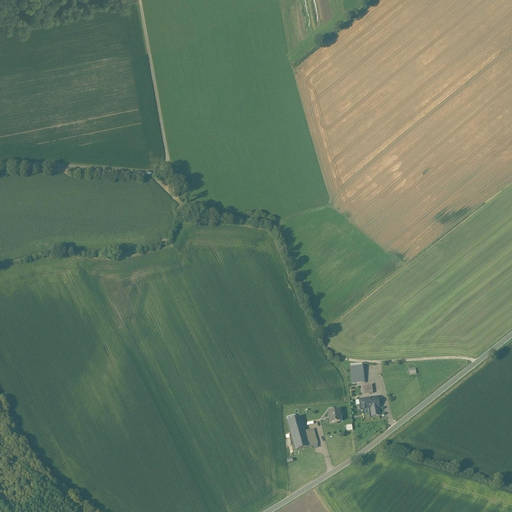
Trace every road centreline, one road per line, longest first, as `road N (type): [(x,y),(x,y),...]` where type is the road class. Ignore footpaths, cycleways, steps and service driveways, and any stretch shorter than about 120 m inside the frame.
road 1 (track): [(477,361),(334,354),(271,221),(180,207),(152,173)]
road 2 (secondary): [(268,511),(366,450),(511,334)]
